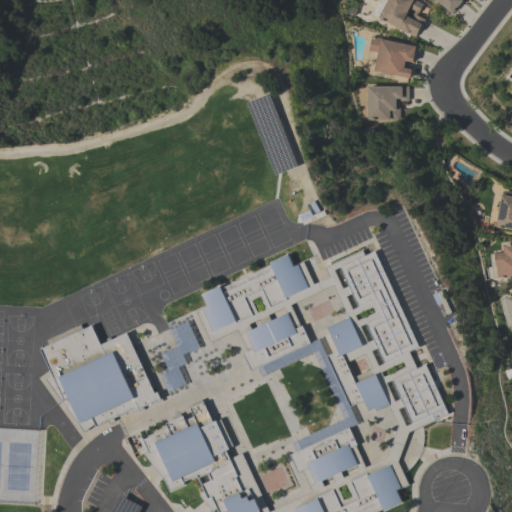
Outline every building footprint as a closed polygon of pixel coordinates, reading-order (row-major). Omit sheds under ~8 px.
[(377,17),(385,0),(413,0),(421,4),(416,15),(424,19),(420,26),(419,26),(414,36),(377,17)] [(461,0),(451,12),(436,0),(461,0)] [(373,70),(377,52),(367,50),(370,35),(380,37),(380,38),(415,46),(411,62),(404,60),(403,67),(411,68),(409,77),(390,74),(390,75),(383,73),(383,72),(373,70)] [(366,119),(367,86),(400,86),(400,85),(407,86),(407,100),(398,100),(397,107),(399,107),(398,119),(366,119)] [(511,229),(494,226),(500,194),(503,194),(504,190),(511,191),(511,229)] [(491,277),(490,265),(494,264),(493,252),(502,252),(501,244),(511,243),(511,275),(497,277),(491,277)] [(268,511),(311,491),(301,469),(296,472),(288,454),(348,426),(356,444),(354,445),(364,467),(385,457),(397,425),(388,404),(375,411),(373,407),(367,410),(362,400),(348,406),(325,355),(336,350),(326,327),(347,317),(333,284),(289,304),(299,325),(301,325),(309,342),(249,370),(241,352),(247,350),(237,328),(210,341),(196,310),(205,306),(200,294),(219,285),(220,288),(270,265),(269,262),(287,254),(292,265),(302,260),(313,284),(329,276),(324,267),(361,250),(364,255),(373,250),(417,346),(408,351),(416,368),(424,364),(447,413),(407,431),(397,461),(407,484),(395,489),(400,501),(382,510),(381,507),(370,511),(212,511),(198,494),(203,491),(200,484),(210,479),(207,472),(197,477),(196,474),(182,481),(183,484),(169,490),(163,479),(144,455),(148,452),(145,447),(143,448),(138,438),(141,436),(142,439),(167,427),(164,422),(174,418),(173,416),(179,413),(180,415),(181,415),(184,420),(192,416),(187,405),(201,399),(212,421),(214,420),(215,420),(219,418),(232,445),(227,447),(228,448),(225,450),(228,458),(241,452),(268,511)] [(511,327),(503,296),(511,293),(511,327)] [(125,332),(137,356),(139,355),(143,363),(140,364),(145,375),(148,374),(152,383),(149,384),(153,392),(156,391),(160,401),(157,402),(156,399),(140,407),(142,409),(138,411),(137,408),(126,414),(125,412),(112,418),(113,420),(109,422),(108,420),(95,426),(94,423),(83,431),(44,379),(51,374),(39,349),(47,345),(45,340),(80,324),(82,328),(90,324),(99,344),(125,332)] [(159,353),(166,372),(159,374),(165,391),(182,384),(173,360),(167,362),(163,352),(159,353)]
